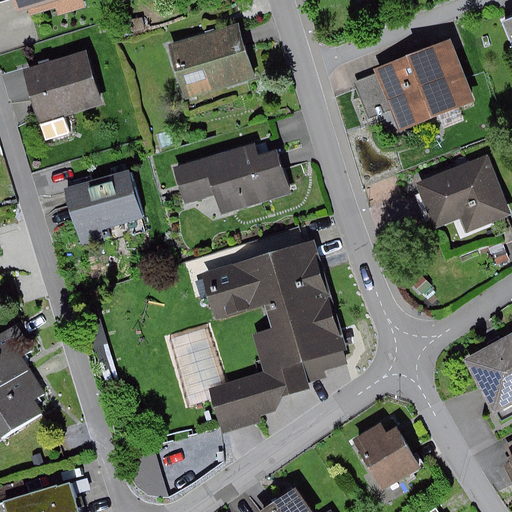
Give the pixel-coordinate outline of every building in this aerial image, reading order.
[(1,0),(5,11),(44,0),(1,0)] [(248,28),(181,49),(198,102),(265,81),(248,28)] [(465,44),(389,70),(409,130),(486,104),(465,44)] [(99,54),(35,70),(49,124),(113,108),(99,54)] [(358,76),(373,113),(388,107),(373,70),(358,76)] [(265,147),(182,170),(193,211),(227,202),(231,220),(305,200),(293,155),(269,162),(265,147)] [(511,197),(499,161),(428,186),(449,244),(511,221),(511,197)] [(143,175),(76,192),(88,241),(155,224),(143,175)] [(325,250),(221,280),(230,312),(258,304),(278,374),(223,389),(234,428),(286,414),(292,396),(323,390),(321,381),(337,377),(334,373),(358,365),(325,250)] [(43,363),(20,330),(0,344),(0,414),(19,442),(60,413),(31,372),(43,363)] [(511,344),(479,362),(506,414),(511,410),(511,344)] [(394,422),(368,440),(401,490),(436,466),(411,429),(403,434),(394,422)] [(170,478),(223,463),(214,429),(161,444),(170,478)] [(149,496),(172,488),(158,445),(135,452),(149,496)] [(92,511),(84,484),(0,507),(0,511),(92,511)] [(332,511),(316,486),(274,511),(332,511)]
